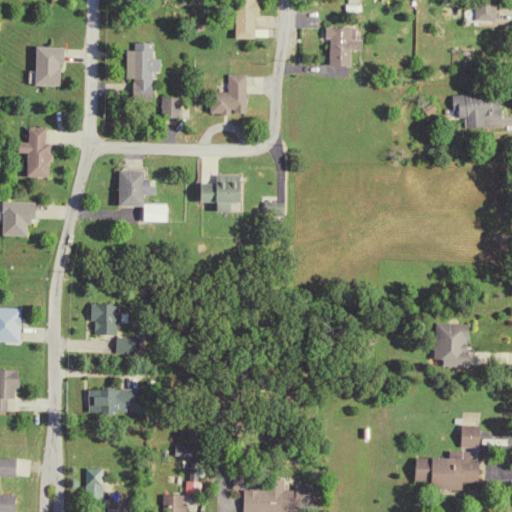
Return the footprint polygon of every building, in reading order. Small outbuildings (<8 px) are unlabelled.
[(236,0),(236,36),(256,36),(256,14),(260,14),(260,1),(256,1),(256,0),(236,0)] [(475,7),(476,23),(498,23),(498,6),(475,7)] [(330,28),(330,40),(335,40),(335,67),(357,68),(357,52),(367,52),(367,41),(355,41),(355,28),(330,28)] [(131,45),(132,84),(109,84),(109,101),(157,101),(157,45),(131,45)] [(39,48),(39,87),(65,87),(64,48),(39,48)] [(232,75),(232,93),(215,94),(216,115),(251,115),(250,75),(232,75)] [(466,129),(503,129),(502,95),(451,96),(451,112),(457,112),(457,120),(465,120),(466,129)] [(160,119),(185,119),(184,99),(160,99),(160,119)] [(34,129),(33,142),(25,142),(24,156),(33,156),(33,178),(55,179),(56,146),(51,146),(51,129),(34,129)] [(123,171),(124,208),(148,207),(147,170),(123,171)] [(206,185),(206,202),(223,202),(223,213),(238,213),(238,204),(249,204),(249,176),(221,176),(221,185),(206,185)] [(2,203),(2,223),(6,223),(6,236),(31,236),(31,225),(38,225),(38,203),(2,203)] [(117,337),(118,305),(93,305),(92,336),(117,337)] [(435,322),(434,357),(442,357),(442,364),(465,365),(466,323),(435,322)] [(135,355),(136,340),(116,340),(115,354),(135,355)] [(0,368),(0,409),(8,409),(8,397),(16,398),(17,369),(0,368)] [(88,390),(88,414),(125,414),(125,406),(139,406),(140,391),(88,390)] [(417,455),(416,479),(430,479),(430,485),(463,485),(463,480),(476,480),(476,458),(470,458),(470,449),(448,449),(448,453),(431,453),(431,456),(417,455)] [(0,457),(0,474),(19,475),(19,458),(0,457)] [(199,465),(186,465),(186,496),(199,496),(199,465)] [(87,470),(87,496),(104,496),(104,470),(87,470)] [(235,472),(235,487),(247,487),(246,511),(302,511),(302,508),(318,508),(318,485),(297,485),(297,490),(286,490),(286,480),(268,480),(268,490),(262,490),(262,472),(235,472)] [(0,492),(0,511),(17,511),(18,493),(0,492)] [(110,492),(110,499),(105,499),(105,506),(110,506),(110,511),(128,511),(128,492),(110,492)] [(165,495),(164,511),(188,511),(189,506),(185,506),(185,495),(165,495)]
